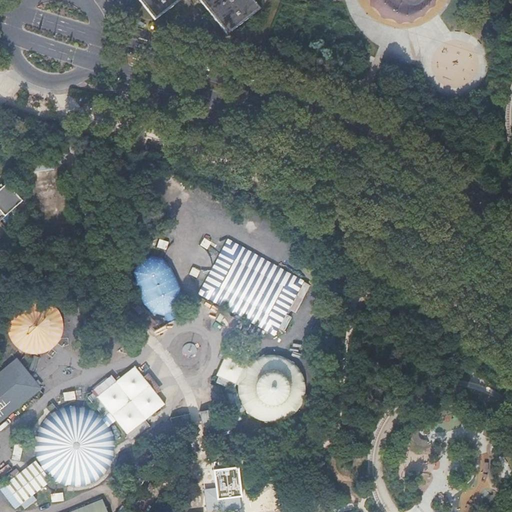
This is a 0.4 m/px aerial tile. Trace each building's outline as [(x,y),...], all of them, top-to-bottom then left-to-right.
[(253,0),(139,0),(155,19),(178,0),(201,0),(227,33),(259,7),(253,0)] [(415,0),(401,0),(401,10),(403,10),(403,17),(396,17),(396,21),(414,22),(415,0)] [(33,161),(31,168),(48,171),(49,163),(33,161)] [(0,217),(2,216),(19,200),(6,186),(0,191),(0,217)] [(199,293),(274,335),(303,281),(228,240),(199,293)] [(143,304),(152,313),(164,316),(168,323),(179,318),(176,310),(181,299),(180,287),(171,267),(162,258),(151,255),(147,248),(135,254),(138,260),(133,272),(134,284),(143,304)] [(50,348),(54,345),(58,340),(60,335),(61,330),(62,325),(61,319),(59,314),(56,310),(53,306),(48,302),(43,300),(38,299),(33,298),(27,299),(22,301),(18,304),(14,307),(10,312),(8,316),(7,322),(6,327),(7,332),(9,338),(12,342),(15,346),(20,349),(25,352),(30,353),(35,353),(41,353),(46,351),(50,348)] [(254,359),(246,365),(237,385),(237,395),(240,404),(243,409),(249,415),(256,419),(267,422),(278,422),(288,418),(296,412),(302,402),(305,392),(304,382),(300,372),(292,362),(283,357),(274,354),(264,355),(254,359)] [(237,385),(246,365),(224,356),(215,375),(237,385)] [(0,420),(1,422),(41,389),(16,360),(0,373),(0,420)] [(108,411),(102,416),(106,421),(110,427),(116,421),(128,436),(165,405),(135,367),(97,397),(108,411)] [(62,392),(63,400),(75,399),(74,390),(62,392)] [(113,434),(110,427),(106,421),(102,416),(101,415),(94,411),(88,408),(83,407),(79,406),(72,406),(64,407),(57,410),(51,414),(45,419),(41,424),(38,430),(35,438),(34,445),(35,451),(37,459),(39,465),(44,472),(48,476),(55,481),(61,484),(69,486),(78,486),(84,485),(92,482),(98,479),(103,475),(108,469),(112,462),(114,455),(115,448),(115,441),(113,434)] [(216,409),(215,409),(199,412),(202,432),(219,430),(216,409)] [(170,419),(174,435),(192,432),(188,415),(170,419)] [(224,416),(218,417),(221,432),(223,442),(229,441),(224,416)] [(148,449),(121,502),(126,504),(153,452),(148,449)] [(50,481),(35,461),(5,484),(20,504),(50,481)] [(240,497),(242,497),(238,466),(213,470),(215,488),(217,500),(240,497)] [(217,500),(215,488),(207,489),(209,511),(218,511),(242,511),(240,497),(217,500)] [(51,502),(63,500),(62,492),(50,494),(51,502)] [(106,511),(101,497),(64,511),(106,511)]
